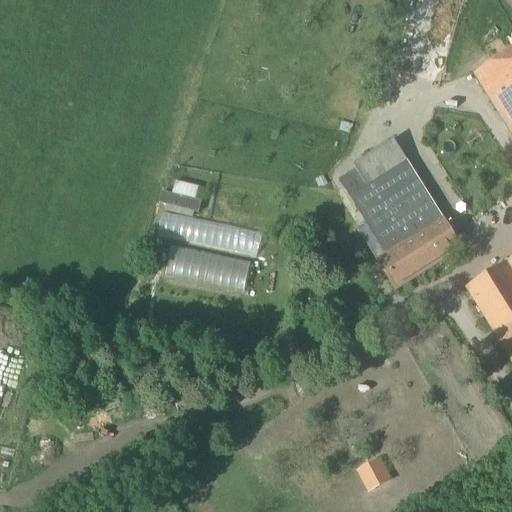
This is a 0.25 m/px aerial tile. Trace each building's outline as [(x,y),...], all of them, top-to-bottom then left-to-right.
[(511,49),(472,74),(511,139),(511,49)] [(395,292),(462,249),(393,140),(352,166),(355,170),(338,181),(383,253),(373,258),(395,292)] [(158,204),(166,206),(194,212),(198,213),(201,202),(195,201),(172,195),(161,192),(158,204)] [(511,363),(511,257),(505,262),(506,263),(465,289),(511,363)] [(193,261),(189,284),(249,294),(253,271),(193,261)] [(365,365),(378,357),(370,343),(356,351),(365,365)] [(233,380),(222,385),(226,395),(237,390),(233,380)] [(214,391),(180,400),(184,412),(218,403),(214,391)] [(222,434),(215,420),(186,434),(193,449),(222,434)] [(406,461),(424,451),(415,437),(398,448),(406,461)] [(368,491),(388,480),(379,462),(359,473),(368,491)] [(166,511),(177,511),(172,500),(163,504),(166,511)] [(156,511),(150,503),(139,510),(140,511),(156,511)]
